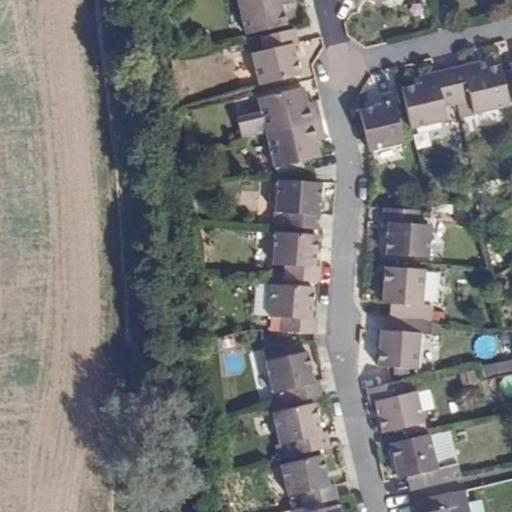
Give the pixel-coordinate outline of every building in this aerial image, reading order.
[(291,6),(289,0),(243,0),(240,1),(247,36),(288,27),(283,8),(291,6)] [(295,29),(262,37),(265,53),(255,55),(262,87),(300,77),(294,47),(299,46),(295,29)] [(449,73),(460,119),(510,107),(500,68),(480,72),(478,65),(449,73)] [(405,91),(413,131),(460,119),(449,73),(420,79),(422,87),(405,91)] [(268,132),(268,133),(320,120),(317,108),(308,110),(304,90),(261,100),(264,114),(249,117),(240,119),(243,138),(268,132)] [(360,113),(370,154),(405,146),(393,95),(378,99),(380,108),(360,113)] [(246,104),(249,117),(264,114),(261,100),(246,104)] [(315,138),(324,137),(320,120),(268,133),(277,170),(320,159),(315,138)] [(285,214),(284,227),(320,229),(323,185),(279,182),(276,213),(285,214)] [(421,227),(422,211),(387,209),(385,225),(391,225),(389,256),(429,260),(432,229),(421,227)] [(289,268),(288,280),(319,282),(320,271),(316,271),(319,238),(276,234),(274,266),(289,268)] [(430,320),(431,321),(432,309),(425,309),(427,274),(388,270),(386,305),(400,307),(399,318),(430,320)] [(283,331),(315,334),(316,321),(312,321),(315,290),(273,286),(271,318),(284,319),(283,331)] [(430,336),(431,321),(430,320),(399,318),(398,333),(383,333),(379,367),(419,370),(422,336),(430,336)] [(270,349),(273,362),(294,358),(291,345),(270,349)] [(268,363),(278,406),(323,395),(320,383),(315,385),(307,354),(294,358),(273,362),(268,363)] [(402,381),(370,389),(374,404),(378,403),(386,433),(405,428),(426,424),(418,394),(406,396),(402,381)] [(294,443),(296,455),(330,447),(327,435),(322,436),(315,405),(275,415),(282,445),(294,443)] [(426,424),(405,428),(407,436),(427,431),(426,424)] [(415,476),(418,488),(451,480),(449,468),(457,466),(449,430),(393,443),(401,479),(415,476)] [(303,493),(305,506),(339,498),(336,485),(330,486),(323,456),(283,465),(290,496),(303,493)] [(449,468),(451,480),(460,478),(457,466),(449,468)] [(454,492),(422,500),(424,511),(448,511),(448,510),(458,508),(454,492)]
